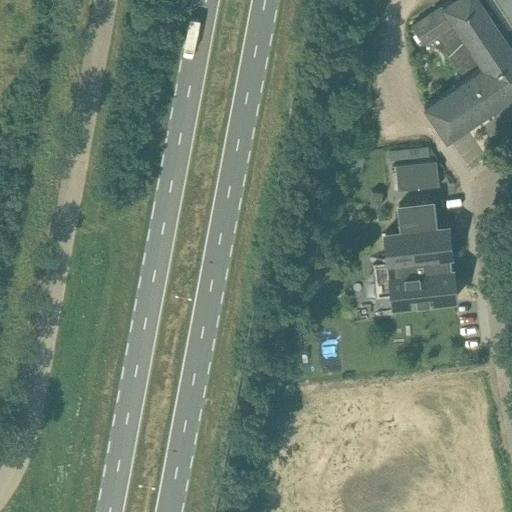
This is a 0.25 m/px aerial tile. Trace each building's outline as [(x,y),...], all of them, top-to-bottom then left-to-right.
[(511,0),(443,0),(423,13),(417,4),(410,9),(408,14),(413,20),(425,39),(435,33),(463,77),(423,102),(447,137),(511,93),(511,0)] [(396,165),(398,190),(440,185),(437,160),(396,165)] [(370,204),(381,205),(382,192),(371,190),(370,204)] [(393,300),(455,295),(452,264),(450,264),(449,252),(451,251),(448,221),(436,222),(434,195),(400,198),(402,223),(386,225),(389,255),(374,257),(377,290),(392,288),(393,300)] [(427,393),(435,392),(434,380),(426,381),(427,393)] [(397,396),(405,395),(404,383),(396,384),(397,396)] [(353,400),(361,400),(359,388),(351,388),(353,400)] [(322,392),(323,403),(331,403),(330,391),(322,392)] [(427,393),(428,404),(432,404),(436,404),(435,392),(427,393)] [(405,395),(397,396),(399,408),(407,407),(405,395)] [(353,400),(354,412),(362,411),(361,400),(353,400)] [(432,404),(437,448),(463,445),(459,401),(436,404),(432,404)] [(332,415),(331,403),(323,403),(324,415),(328,415),(332,415)] [(407,407),(409,429),(411,450),(437,448),(432,404),(428,404),(407,407)] [(399,408),(380,409),(383,432),(409,429),(407,407),(399,408)] [(356,435),(383,432),(380,409),(362,411),(354,412),(356,435)] [(328,415),(333,459),(359,456),(356,435),(354,412),(332,415),(328,415)] [(328,415),(324,415),(302,418),(307,461),(333,459),(328,415)] [(405,451),(411,450),(409,429),(383,432),(356,435),(359,456),(364,455),(364,456),(385,454),(405,452),(405,451)] [(433,511),(461,511),(478,509),(476,500),(478,500),(473,478),(427,487),(432,509),(433,508),(433,509),(433,511)] [(348,511),(350,500),(304,491),(300,511),(348,511)]
